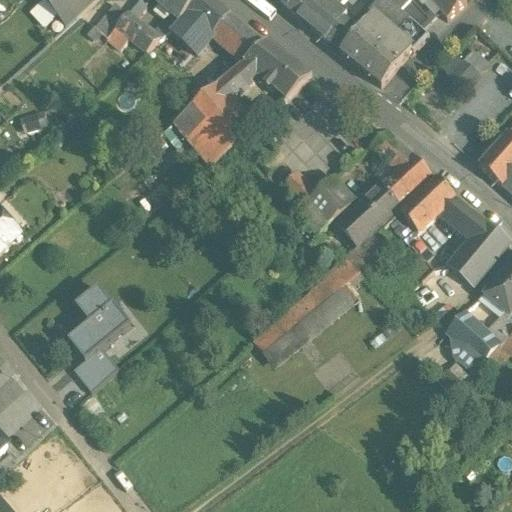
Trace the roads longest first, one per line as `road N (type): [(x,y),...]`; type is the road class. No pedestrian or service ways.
road 1 (track): [(202,511),(437,333),(511,253)]
road 2 (residential): [(0,342),(136,511)]
road 3 (tertiary): [(511,220),(380,107)]
road 4 (tertiary): [(380,107),(252,0)]
road 5 (residential): [(380,107),(434,45),(489,0)]
